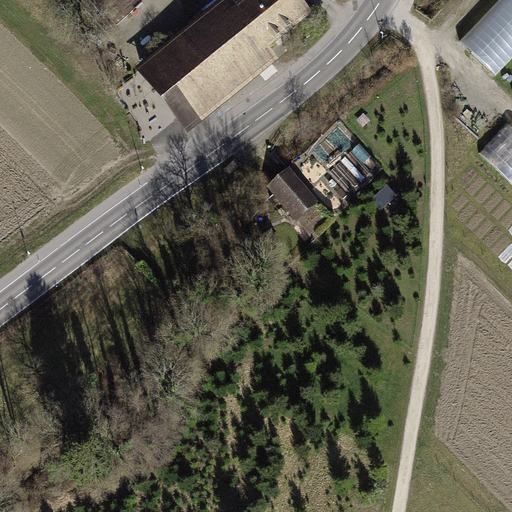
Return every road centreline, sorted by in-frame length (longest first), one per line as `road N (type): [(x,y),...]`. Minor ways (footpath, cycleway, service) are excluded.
road 1 (track): [(395,18),(429,47),(436,120),(431,273),(395,511)]
road 2 (tertiary): [(0,312),(319,70),(381,0)]
